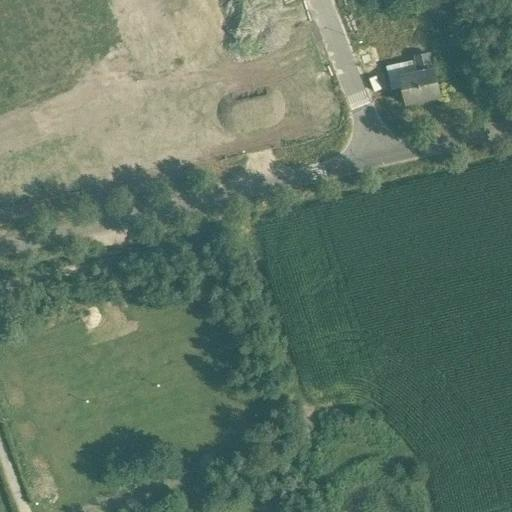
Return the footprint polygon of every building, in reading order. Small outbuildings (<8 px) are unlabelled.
[(384,54),(378,25),(352,29),(358,59),(384,54)] [(415,62),(387,67),(392,91),(404,88),(407,104),(441,97),(435,70),(433,71),(430,54),(414,58),(415,62)] [(18,387),(5,392),(11,410),(24,406),(18,387)] [(30,421),(17,425),(24,444),(37,440),(30,421)] [(43,455),(29,460),(36,479),(50,474),(43,455)]
